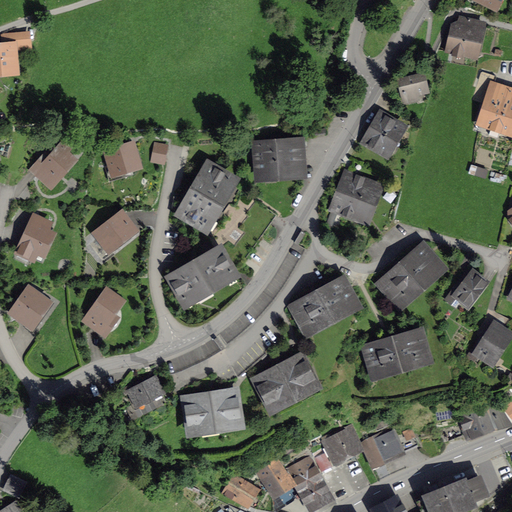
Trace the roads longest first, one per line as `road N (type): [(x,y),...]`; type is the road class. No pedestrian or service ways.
road 1 (residential): [(307,203),(231,314),(175,347),(86,373),(48,399)]
road 2 (residential): [(490,310),(503,257),(422,236),(374,266),(342,263),(322,253),(307,203)]
road 3 (primary): [(343,511),(511,434)]
road 4 (residential): [(378,79),(307,203)]
